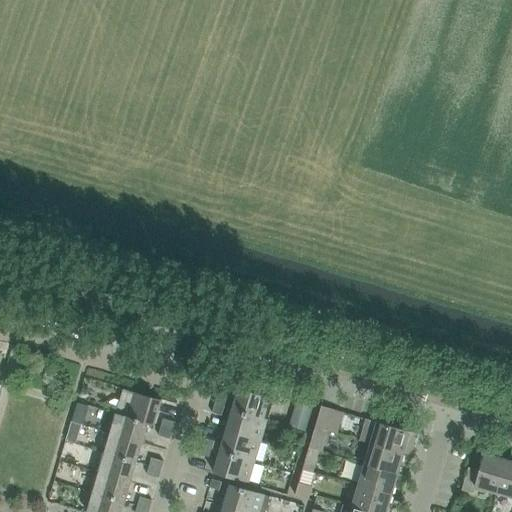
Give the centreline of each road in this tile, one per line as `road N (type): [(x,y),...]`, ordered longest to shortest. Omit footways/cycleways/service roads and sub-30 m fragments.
road 1 (tertiary): [(455,398),(172,316)]
road 2 (tertiary): [(172,316),(0,267)]
road 3 (residential): [(162,511),(195,391),(154,378)]
road 4 (residential): [(154,378),(0,331)]
